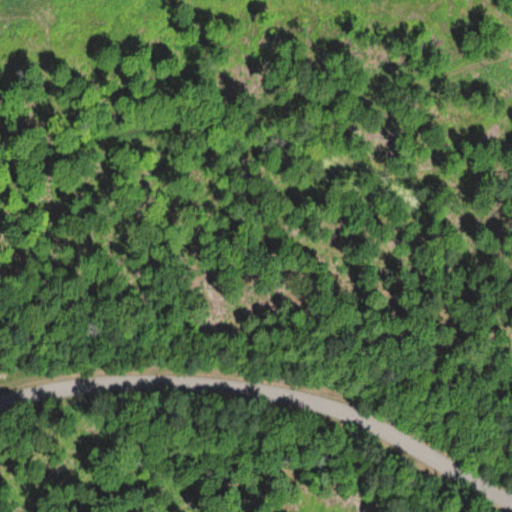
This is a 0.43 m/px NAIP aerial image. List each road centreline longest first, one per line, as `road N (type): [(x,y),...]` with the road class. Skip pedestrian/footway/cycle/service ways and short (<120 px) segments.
road 1 (residential): [(511,498),(322,403),(253,385),(165,376),(0,394)]
road 2 (residential): [(0,165),(153,142),(511,35)]
